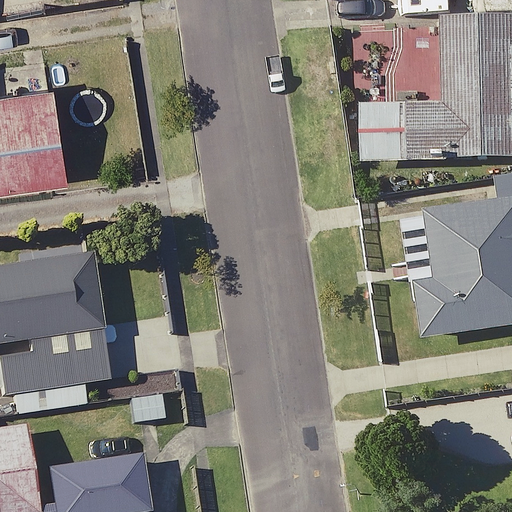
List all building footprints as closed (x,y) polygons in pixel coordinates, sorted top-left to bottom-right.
[(509,18),(434,21),(438,102),(351,106),(354,165),(511,157),(511,50),(510,50),(509,18)] [(0,86),(0,181),(56,173),(42,81),(0,86)] [(511,176),(491,179),(494,203),(402,216),(411,286),(419,340),(511,327),(511,176)] [(0,345),(17,343),(18,357),(0,359),(0,416),(77,405),(74,384),(100,381),(83,260),(0,271),(0,345)] [(0,511),(138,511),(131,453),(39,465),(44,505),(25,507),(14,428),(0,429),(0,511)]
